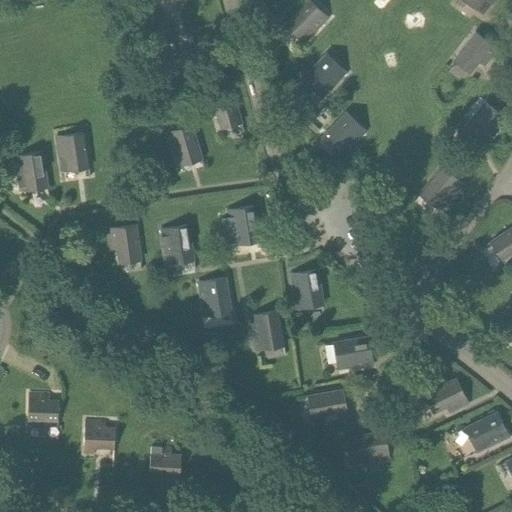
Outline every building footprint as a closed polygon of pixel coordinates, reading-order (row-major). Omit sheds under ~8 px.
[(328,19),(308,0),(306,0),(284,23),(299,39),(309,28),(314,33),(328,19)] [(495,0),(465,0),(478,10),(486,0),(488,0),(492,3),(495,0)] [(497,50),(475,33),(454,60),(471,73),(480,62),(485,66),(497,50)] [(347,74),(326,54),(302,79),(318,94),(328,84),(333,88),(347,74)] [(221,128),(241,122),(232,90),(204,98),(210,117),(217,115),(221,128)] [(507,120),(485,103),(464,130),(481,143),(490,132),(495,136),(507,120)] [(366,133),(346,113),(322,138),(337,153),(347,143),(352,148),(366,133)] [(316,133),(319,130),(312,124),(309,127),(316,133)] [(181,165),(202,159),(192,126),(165,134),(171,153),(177,151),(181,165)] [(68,170),(89,167),(84,133),(56,138),(59,158),(65,156),(68,170)] [(26,190),(47,187),(42,153),(14,157),(17,177),(24,176),(26,190)] [(464,185),(442,167),(420,193),(436,207),(445,196),(451,201),(464,185)] [(255,207),(227,211),(230,231),(237,230),(239,244),(260,241),(255,207)] [(120,263),(141,260),(136,226),(108,230),(111,250),(117,249),(120,263)] [(173,263),(194,260),(188,226),(160,230),(164,250),(170,249),(173,263)] [(511,228),(491,242),(502,259),(511,253),(511,228)] [(302,308),(323,304),(318,271),(290,275),(293,295),(300,294),(302,308)] [(210,316),(231,312),(226,278),(198,283),(201,303),(208,302),(210,316)] [(284,346),(278,312),(250,317),(253,336),(260,335),(263,349),(284,346)] [(368,337),(334,343),(337,364),(351,361),(353,368),(372,365),(368,337)] [(455,379),(425,394),(434,414),(447,407),(450,414),(468,405),(455,379)] [(342,390),(308,396),(312,417),(326,415),(327,422),(347,418),(342,390)] [(38,419),(58,420),(58,400),(49,400),(49,394),(28,394),(27,427),(38,427),(38,419)] [(509,438),(496,413),(466,428),(475,447),(488,441),(490,447),(509,438)] [(95,446),(114,447),(115,428),(105,428),(105,422),(85,421),(83,454),(94,455),(95,446)] [(384,432),(350,438),(354,459),(367,456),(369,463),(388,460),(384,432)] [(160,474),(180,475),(181,455),(171,455),(172,449),(151,448),(149,481),(160,482),(160,474)]
